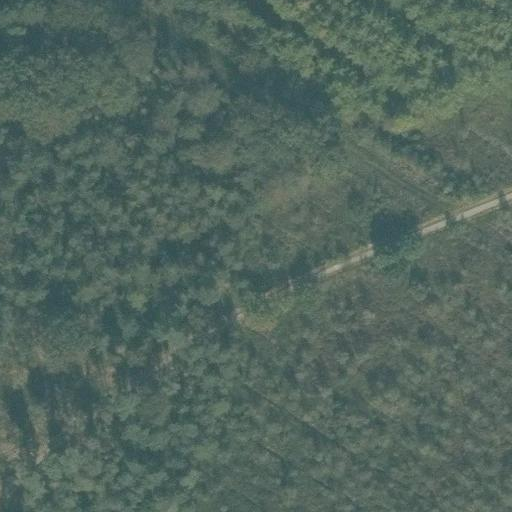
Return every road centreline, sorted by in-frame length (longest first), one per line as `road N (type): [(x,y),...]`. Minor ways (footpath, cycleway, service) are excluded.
road 1 (track): [(511,256),(117,0)]
road 2 (track): [(99,0),(0,151)]
